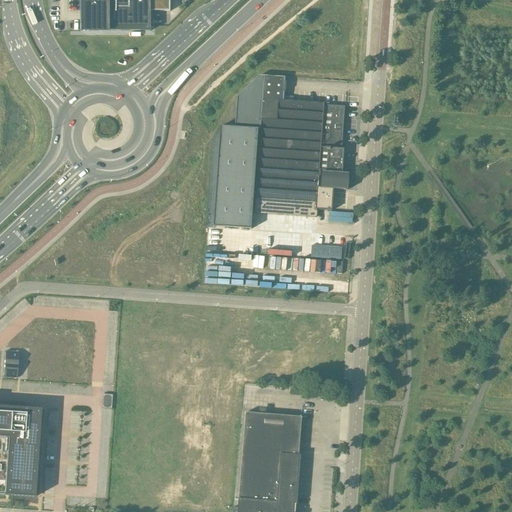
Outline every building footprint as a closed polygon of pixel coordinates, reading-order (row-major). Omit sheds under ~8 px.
[(151,31),(151,11),(171,11),(170,0),(79,0),(79,31),(151,31)] [(236,127),(221,126),(214,226),(252,229),(253,213),(317,217),(317,210),(333,211),(334,189),(347,190),(349,174),(343,173),(345,149),(342,149),(345,107),(324,105),(325,103),(324,102),(324,103),(284,100),(286,77),(260,75),(238,97),(236,127)] [(93,231),(91,256),(191,263),(192,238),(180,237),(182,208),(158,206),(155,235),(93,231)] [(330,222),(354,222),(355,212),(330,212),(330,222)] [(253,243),(248,242),(248,239),(240,239),(239,251),(252,251),(253,243)] [(311,257),(342,259),(342,248),(312,246),(311,257)] [(267,255),(267,264),(285,264),(285,255),(267,255)] [(307,267),(308,257),(289,255),(288,264),(307,267)] [(309,267),(327,267),(327,259),(309,259),(309,267)] [(125,505),(212,511),(224,358),(227,324),(140,317),(125,505)] [(5,351),(4,364),(17,365),(18,352),(5,351)] [(16,378),(17,365),(4,364),(4,378),(16,378)] [(114,395),(104,394),(103,408),(113,409),(114,395)] [(0,495),(34,497),(40,409),(0,406),(0,495)] [(296,511),(301,455),(299,455),(302,417),(247,412),(239,508),(234,507),(233,511),(296,511)]
